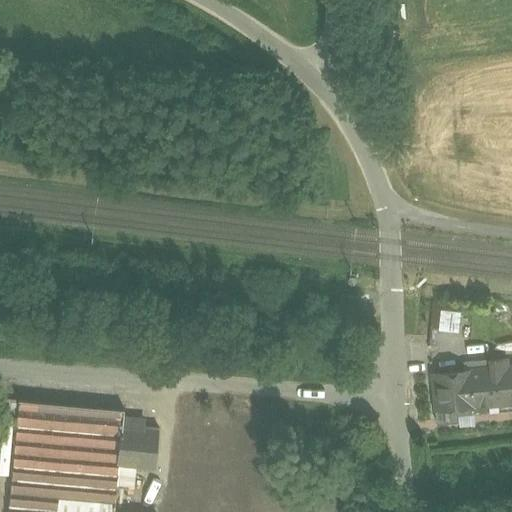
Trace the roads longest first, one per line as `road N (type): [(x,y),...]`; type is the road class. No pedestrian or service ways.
road 1 (residential): [(395,386),(0,353)]
road 2 (residential): [(395,386),(388,206),(314,71)]
road 3 (residential): [(314,71),(197,0)]
road 4 (residential): [(406,511),(395,386)]
